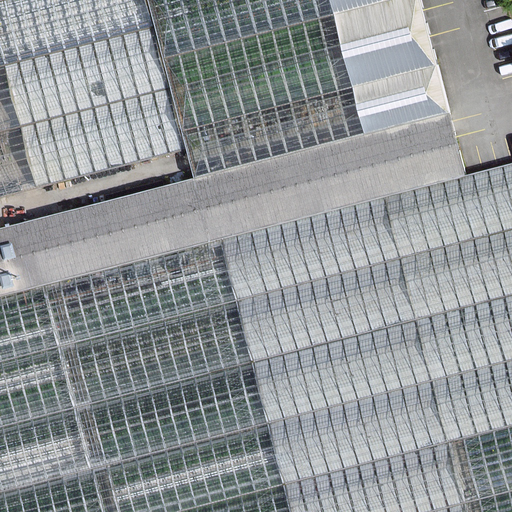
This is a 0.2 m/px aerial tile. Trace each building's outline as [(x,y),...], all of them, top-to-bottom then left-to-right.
[(0,0),(0,66),(153,27),(146,0),(0,0)] [(146,0),(153,27),(161,57),(380,0),(146,0)] [(180,129),(436,63),(419,0),(380,0),(161,57),(169,87),(180,129)] [(0,130),(169,87),(161,57),(153,27),(0,66),(0,130)] [(436,63),(180,129),(185,148),(192,176),(449,110),(436,63)] [(169,87),(0,130),(0,195),(185,148),(180,129),(169,87)] [(192,176),(0,226),(0,291),(465,171),(449,110),(192,176)] [(0,361),(511,228),(511,159),(465,171),(0,291),(0,361)] [(0,428),(511,295),(511,228),(0,361),(0,428)] [(511,295),(0,428),(0,492),(511,359),(511,295)] [(0,511),(172,511),(511,424),(511,359),(0,492),(0,511)] [(511,424),(172,511),(426,511),(511,490),(511,424)] [(511,511),(511,490),(426,511),(511,511)]
